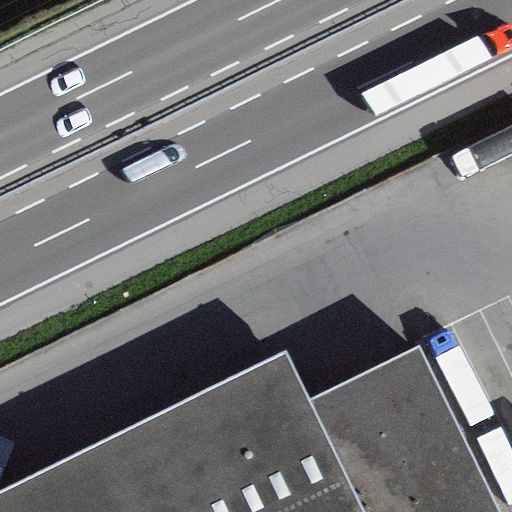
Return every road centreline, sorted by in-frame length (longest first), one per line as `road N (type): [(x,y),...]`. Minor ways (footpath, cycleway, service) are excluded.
road 1 (motorway): [(0,262),(511,11)]
road 2 (motorway): [(281,0),(0,137)]
